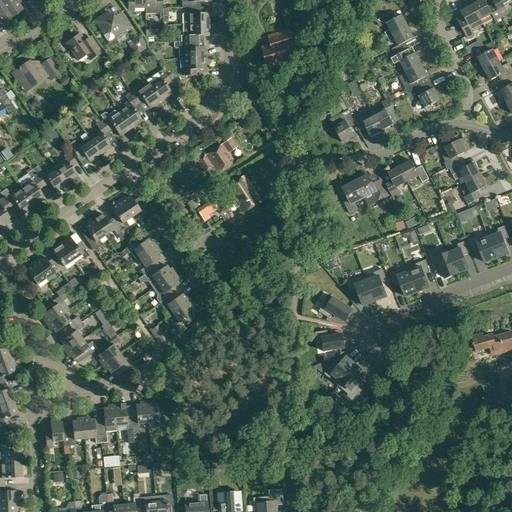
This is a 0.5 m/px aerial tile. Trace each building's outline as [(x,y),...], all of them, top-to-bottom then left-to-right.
[(0,0),(0,21),(3,26),(10,22),(8,19),(12,17),(0,0)] [(18,4),(23,0),(22,0),(0,0),(12,17),(22,9),(18,4)] [(134,8),(144,8),(144,0),(127,0),(127,10),(134,10),(134,8)] [(156,13),(159,13),(162,13),(162,9),(161,0),(144,0),(144,8),(145,8),(145,13),(156,13)] [(181,2),(182,8),(200,8),(200,2),(211,2),(210,0),(188,0),(188,1),(181,2)] [(484,0),(481,0),(472,5),(482,25),(493,18),(495,21),(502,18),(492,0),(491,0),(493,4),(488,7),(484,0)] [(492,0),(502,18),(509,15),(503,4),(510,0),(492,0)] [(459,23),(468,39),(474,36),(473,33),(472,31),(477,27),(482,25),(472,5),(461,11),(465,20),(459,23)] [(189,24),(209,24),(209,18),(211,18),(211,13),(201,13),(200,8),(182,8),(182,14),(189,13),(189,24)] [(103,36),(108,43),(115,38),(115,37),(122,32),(123,34),(132,28),(127,21),(125,22),(119,13),(114,17),(113,15),(111,16),(108,12),(94,21),(103,35),(103,36)] [(387,37),(408,26),(402,15),(393,19),(390,13),(376,20),(379,27),(386,23),(390,30),(385,32),(387,37)] [(177,37),(177,42),(195,42),(195,36),(212,35),(211,30),(209,30),(209,24),(189,24),(181,25),(182,35),(180,36),(180,37),(177,37)] [(403,51),(404,52),(420,42),(417,36),(414,38),(408,26),(387,37),(389,42),(395,39),(398,46),(391,49),(394,56),(403,51)] [(263,47),(269,68),(271,67),(270,67),(269,65),(279,62),(279,65),(292,61),(288,48),(294,47),(289,31),(271,36),(273,44),(263,47)] [(66,43),(78,61),(86,56),(89,60),(95,56),(101,52),(93,41),(87,45),(80,34),(66,43)] [(136,50),(139,54),(147,49),(145,46),(147,45),(142,37),(139,39),(136,36),(130,40),(131,42),(129,43),(130,45),(129,46),(133,53),(136,50)] [(478,58),(483,69),(502,59),(496,48),(500,46),(496,39),(474,51),(478,58)] [(183,58),(184,59),(204,58),(204,53),(206,53),(205,47),(195,47),(195,42),(177,42),(173,42),(173,47),(175,48),(178,48),(179,58),(183,58)] [(405,72),(421,64),(415,53),(407,57),(404,52),(403,51),(394,56),(389,58),(393,65),(400,61),(405,72)] [(43,62),(54,78),(59,75),(61,70),(51,56),(43,62)] [(182,69),(182,76),(196,75),(196,70),(206,69),(206,64),(204,64),(204,58),(184,59),(184,69),(182,69)] [(498,76),(501,82),(511,76),(511,68),(509,63),(502,66),(499,61),(502,59),(483,69),(490,80),(498,76)] [(29,62),(12,73),(21,86),(27,82),(31,88),(49,76),(44,70),(38,75),(29,62)] [(402,97),(408,94),(422,86),(419,81),(427,76),(421,64),(405,72),(406,73),(399,77),(406,90),(400,93),(402,97)] [(366,74),(371,71),(367,65),(362,67),(366,74)] [(146,81),(149,85),(161,101),(172,94),(166,85),(172,81),(163,69),(146,81)] [(59,80),(64,86),(71,81),(67,75),(59,80)] [(500,91),(506,103),(511,99),(511,76),(501,82),(502,82),(505,80),(508,87),(500,91)] [(176,86),(182,82),(178,77),(172,81),(176,86)] [(106,80),(101,83),(104,88),(109,85),(106,80)] [(347,85),(350,90),(357,87),(354,81),(347,85)] [(130,92),(139,104),(144,100),(150,109),(161,101),(149,85),(139,92),(135,88),(130,92)] [(408,94),(411,100),(419,97),(425,108),(440,100),(434,88),(425,93),(422,86),(408,94)] [(0,112),(4,109),(9,115),(16,110),(9,101),(5,95),(1,90),(0,90),(0,112)] [(10,90),(5,95),(9,101),(15,97),(10,90)] [(125,109),(120,112),(131,129),(142,121),(133,108),(139,104),(130,92),(124,96),(127,101),(122,105),(125,109)] [(340,96),(347,109),(350,107),(343,94),(340,96)] [(334,127),(342,142),(354,136),(350,128),(355,125),(348,110),(347,109),(340,96),(337,98),(344,112),(342,114),(343,115),(338,118),(341,123),(334,127)] [(373,115),(381,131),(394,125),(389,116),(395,113),(388,99),(381,102),(385,109),(373,115)] [(101,120),(109,132),(115,128),(117,132),(120,136),(131,129),(120,112),(117,114),(115,110),(108,115),(106,113),(104,112),(100,115),(102,119),(101,120)] [(349,110),(348,110),(355,125),(356,125),(359,132),(366,128),(370,137),(381,131),(373,115),(362,121),(358,114),(352,117),(349,110)] [(89,138),(101,155),(112,147),(106,139),(104,136),(109,132),(101,120),(100,119),(99,119),(95,122),(96,122),(94,123),(100,131),(89,138)] [(84,154),(90,163),(101,155),(89,138),(78,145),(74,140),(68,144),(78,158),(84,154)] [(200,159),(197,161),(205,172),(207,170),(212,178),(235,163),(227,151),(235,146),(230,138),(222,144),(200,159)] [(449,169),(462,161),(460,162),(457,156),(466,151),(468,149),(466,143),(462,144),(460,140),(445,148),(448,154),(442,156),(445,162),(444,163),(447,170),(449,169)] [(55,166),(67,183),(77,176),(72,167),(77,164),(69,151),(63,155),(65,159),(55,166)] [(195,162),(197,161),(200,159),(197,154),(182,163),(187,171),(196,165),(195,162)] [(399,166),(407,182),(418,176),(422,182),(429,179),(421,166),(415,169),(411,160),(399,166)] [(465,182),(480,174),(474,163),(465,168),(462,161),(449,169),(452,175),(455,180),(462,177),(465,182)] [(33,169),(45,186),(50,183),(55,191),(67,183),(55,166),(44,174),(39,165),(33,169)] [(384,183),(394,200),(401,196),(397,187),(407,182),(399,166),(387,172),(391,179),(384,183)] [(22,189),(34,206),(45,198),(39,190),(45,186),(33,169),(32,169),(31,167),(26,171),(30,178),(19,186),(22,189)] [(355,182),(364,198),(364,197),(369,207),(377,202),(390,195),(381,178),(378,180),(374,174),(368,177),(368,175),(355,182)] [(464,197),(467,204),(481,197),(478,190),(486,186),(480,174),(465,182),(468,188),(462,192),(465,197),(464,197)] [(225,188),(242,213),(261,200),(245,175),(225,188)] [(342,200),(350,214),(359,210),(355,202),(364,198),(355,182),(343,188),(348,197),(342,200)] [(3,197),(12,209),(17,205),(23,214),(34,206),(22,189),(11,196),(8,193),(6,189),(0,193),(3,196),(3,197)] [(211,200),(217,209),(218,210),(217,210),(219,213),(230,206),(221,193),(211,200)] [(119,200),(132,218),(137,214),(139,217),(141,217),(144,215),(147,220),(152,217),(139,197),(133,201),(130,196),(126,198),(125,196),(119,200)] [(0,227),(1,229),(12,221),(6,213),(12,209),(3,197),(0,198),(0,227)] [(499,207),(496,199),(491,201),(494,209),(499,207)] [(116,224),(121,231),(126,228),(123,223),(132,218),(119,200),(114,204),(115,206),(111,209),(120,222),(116,224)] [(196,209),(204,221),(210,218),(208,215),(217,209),(211,200),(196,209)] [(93,218),(105,236),(113,230),(116,235),(121,231),(116,224),(112,227),(103,214),(99,217),(98,215),(93,218)] [(90,245),(94,251),(102,245),(99,240),(105,236),(93,218),(87,222),(88,224),(85,227),(88,232),(83,236),(89,245),(90,245)] [(210,231),(205,224),(199,228),(204,235),(210,231)] [(508,254),(503,240),(509,238),(504,226),(498,229),(499,231),(488,235),(497,258),(508,254)] [(213,230),(194,241),(199,249),(218,238),(213,230)] [(120,236),(123,242),(133,237),(130,231),(120,236)] [(480,250),(483,257),(485,263),(497,258),(488,235),(487,233),(469,240),(474,253),(480,250)] [(61,243),(73,260),(81,254),(84,259),(86,258),(89,256),(80,242),(75,244),(71,238),(68,241),(66,239),(61,243)] [(136,260),(139,259),(156,247),(152,241),(150,243),(148,239),(135,248),(132,244),(125,248),(126,249),(121,253),(123,257),(131,252),(136,260)] [(448,253),(456,274),(458,273),(459,274),(466,271),(466,270),(468,269),(463,256),(468,254),(464,242),(457,244),(459,249),(449,253),(448,253)] [(52,259),(63,274),(66,272),(67,271),(64,266),(73,260),(61,243),(55,247),(56,249),(53,251),(56,256),(52,259)] [(140,270),(143,275),(159,265),(156,261),(160,258),(158,254),(160,253),(156,247),(139,259),(144,267),(140,270)] [(449,253),(448,251),(436,255),(436,253),(429,255),(434,267),(440,265),(445,278),(456,274),(448,253),(449,253)] [(220,258),(217,253),(210,258),(213,262),(220,258)] [(34,261),(46,279),(54,273),(58,278),(63,274),(52,259),(48,261),(45,257),(41,259),(40,257),(34,261)] [(332,260),(325,262),(328,271),(335,268),(332,260)] [(430,272),(425,260),(407,267),(417,292),(429,288),(424,274),(430,272)] [(26,279),(35,293),(40,290),(37,285),(46,279),(34,261),(28,265),(29,267),(26,270),(30,276),(26,279)] [(148,282),(153,288),(175,274),(171,268),(169,270),(166,266),(162,269),(159,265),(143,275),(138,279),(141,283),(144,281),(148,282)] [(407,267),(390,274),(395,286),(400,284),(406,297),(417,292),(407,267)] [(387,281),(382,269),(365,276),(375,301),(387,297),(381,283),(387,281)] [(156,299),(160,304),(173,294),(171,290),(179,285),(176,280),(178,279),(175,274),(153,288),(157,295),(157,298),(156,299)] [(363,306),(375,301),(365,276),(348,283),(352,295),(358,292),(363,306)] [(173,294),(160,304),(164,310),(166,310),(169,308),(173,314),(191,302),(187,296),(185,298),(183,294),(176,299),(173,294)] [(329,318),(333,313),(345,321),(353,310),(329,295),(319,312),(329,318)] [(47,325),(64,313),(59,304),(63,301),(60,296),(53,301),(56,305),(42,314),(45,318),(43,320),(47,325)] [(174,325),(178,330),(184,326),(182,322),(197,312),(191,302),(173,314),(179,323),(174,325)] [(71,328),(81,321),(77,316),(70,321),(64,313),(47,325),(51,331),(53,330),(55,333),(68,324),(71,328)] [(61,347),(65,352),(83,340),(77,331),(84,326),(81,321),(71,328),(74,332),(61,342),(63,346),(61,347)] [(104,331),(111,326),(108,322),(102,327),(104,331)] [(150,330),(156,338),(163,333),(158,325),(150,330)] [(320,338),(322,351),(345,348),(343,334),(328,336),(327,330),(314,332),(315,339),(320,338)] [(494,352),(495,354),(511,349),(511,339),(510,332),(493,337),(492,334),(483,337),(482,333),(472,336),(476,351),(490,347),(492,353),(494,352)] [(99,361),(102,366),(120,354),(114,345),(120,341),(116,335),(108,341),(111,346),(98,355),(101,359),(99,361)] [(71,356),(73,360),(79,355),(82,359),(97,350),(91,342),(86,345),(83,340),(65,352),(69,357),(71,356)] [(0,363),(10,359),(6,347),(0,348),(0,363)] [(108,370),(111,373),(118,368),(121,373),(134,364),(130,358),(126,357),(123,359),(120,354),(102,366),(106,371),(108,370)] [(349,358),(348,359),(346,357),(339,366),(334,362),(324,374),(338,386),(356,365),(354,364),(355,363),(349,358)] [(10,359),(0,363),(0,377),(15,372),(10,359)] [(351,403),(362,390),(356,385),(366,373),(356,365),(338,386),(348,394),(345,398),(351,403)] [(405,387),(406,399),(441,393),(439,381),(405,387)] [(384,386),(387,409),(399,407),(396,385),(384,386)] [(0,405),(13,401),(8,388),(0,391),(0,390),(0,405)] [(0,427),(2,427),(11,423),(9,417),(18,414),(13,401),(0,405),(0,427)] [(131,421),(132,430),(138,429),(138,424),(148,423),(146,401),(139,402),(139,405),(135,405),(136,421),(131,421)] [(146,401),(148,423),(158,422),(159,427),(165,427),(164,418),(158,419),(157,403),(152,403),(152,401),(146,401)] [(99,419),(101,443),(107,442),(106,432),(116,431),(114,404),(107,405),(107,407),(98,408),(99,419)] [(114,404),(116,431),(127,430),(132,430),(131,421),(126,421),(125,406),(120,406),(120,404),(114,404)] [(302,412),(296,415),(300,422),(306,419),(302,412)] [(101,443),(99,419),(89,420),(89,417),(82,418),(84,439),(95,438),(95,443),(101,443)] [(68,437),(69,446),(75,445),(74,440),(84,439),(82,418),(76,418),(76,421),(71,421),(73,437),(68,437)] [(45,432),(46,449),(53,448),(52,442),(63,441),(63,447),(69,446),(68,437),(63,438),(61,422),(57,423),(57,420),(50,421),(51,431),(45,432)] [(1,465),(21,464),(21,450),(9,451),(8,444),(0,444),(0,460),(1,460),(1,465)] [(0,477),(0,484),(5,485),(5,478),(22,477),(21,464),(1,465),(1,478),(0,477)] [(53,482),(63,481),(62,473),(53,474),(53,482)] [(0,504),(15,504),(14,491),(5,491),(5,485),(0,484),(0,504)] [(253,498),(253,511),(276,511),(276,505),(283,505),(281,489),(268,490),(268,497),(253,498)] [(217,492),(218,511),(240,511),(239,490),(217,492)] [(112,494),(106,495),(107,508),(112,508),(112,511),(123,511),(123,505),(113,506),(112,494)] [(166,501),(155,502),(156,511),(167,511),(167,503),(172,502),(171,494),(165,495),(166,501)] [(91,511),(102,511),(102,509),(107,508),(106,495),(100,495),(98,497),(99,505),(91,506),(91,511)] [(184,502),(184,511),(206,511),(206,495),(199,495),(199,501),(184,502)] [(134,504),(123,505),(123,511),(134,511),(134,507),(139,506),(139,497),(133,498),(134,504)] [(145,497),(139,497),(139,506),(144,506),(144,511),(156,511),(155,502),(146,503),(145,497)] [(74,511),(74,507),(74,502),(69,502),(69,507),(65,507),(66,511),(74,511)]
